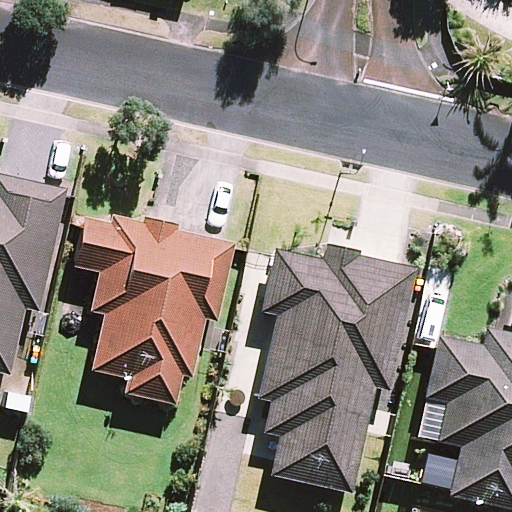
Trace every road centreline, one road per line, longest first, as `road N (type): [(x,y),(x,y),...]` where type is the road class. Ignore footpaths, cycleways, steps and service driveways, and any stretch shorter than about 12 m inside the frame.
road 1 (residential): [(0,42),(350,122)]
road 2 (residential): [(350,122),(511,159)]
road 3 (residential): [(350,122),(369,0)]
